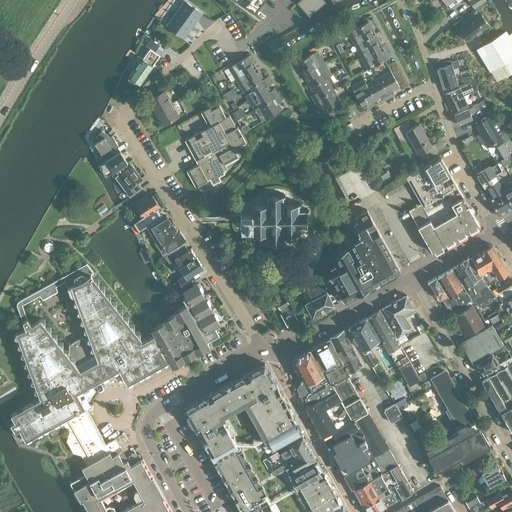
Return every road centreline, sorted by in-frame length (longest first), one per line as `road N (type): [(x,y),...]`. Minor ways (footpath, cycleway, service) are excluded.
road 1 (residential): [(268,350),(125,136),(123,118),(127,102),(190,47),(225,27),(238,45),(289,0)]
road 2 (residential): [(181,511),(147,452),(149,413),(268,350)]
road 3 (residential): [(511,461),(410,278)]
road 4 (residential): [(268,350),(410,278)]
road 5 (residential): [(493,230),(432,85)]
road 6 (tertiary): [(0,116),(73,0)]
